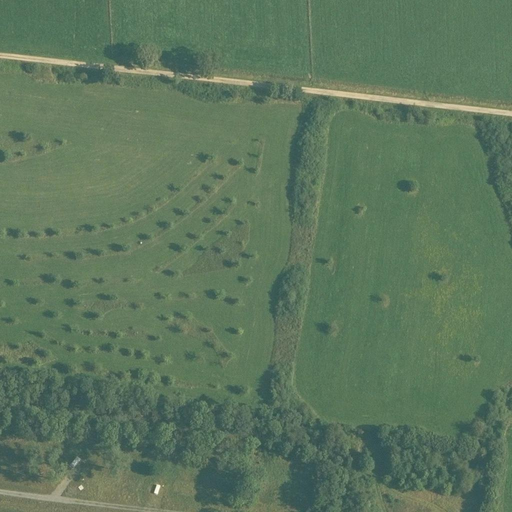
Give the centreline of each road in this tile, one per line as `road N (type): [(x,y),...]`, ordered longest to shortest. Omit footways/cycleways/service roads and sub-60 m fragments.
road 1 (track): [(0,55),(511,113)]
road 2 (track): [(161,511),(0,492)]
